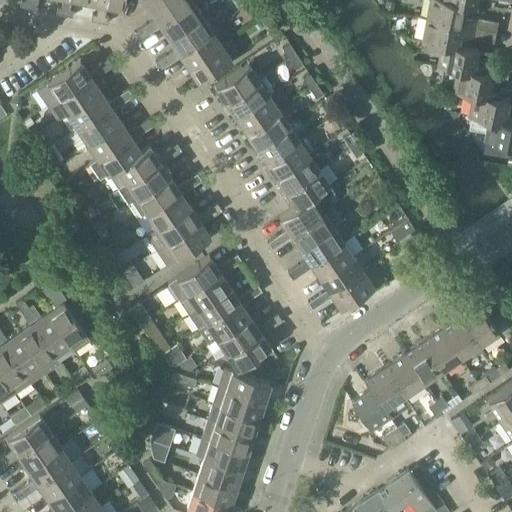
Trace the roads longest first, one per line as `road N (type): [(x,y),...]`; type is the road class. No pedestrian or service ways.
road 1 (residential): [(327,360),(258,251),(258,220),(244,193),(133,41),(0,16)]
road 2 (residential): [(487,511),(433,430),(344,485),(290,465)]
road 3 (residential): [(327,360),(511,223)]
